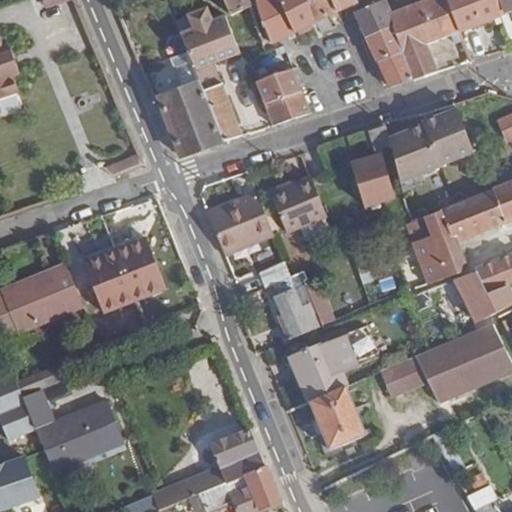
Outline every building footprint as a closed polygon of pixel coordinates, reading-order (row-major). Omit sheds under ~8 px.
[(42,0),(45,8),(71,0),(42,0)] [(247,0),(225,0),(232,15),(250,6),(247,0)] [(294,33),(279,0),(259,0),(256,2),(272,44),(295,34),(294,33)] [(279,0),(294,33),(316,22),(305,0),(279,0)] [(331,0),(305,0),(316,22),(321,33),(333,28),(328,15),(337,11),(331,0)] [(331,0),(337,11),(358,2),(360,0),(331,0)] [(394,24),(391,14),(386,0),(385,0),(383,0),(375,3),(355,12),(367,37),(393,25),(394,24)] [(401,52),(414,80),(437,72),(425,44),(454,33),(456,38),(461,37),(460,33),(446,0),(426,0),(391,14),(394,24),(393,25),(403,51),(401,52)] [(493,0),(446,0),(460,33),(500,17),(493,0)] [(511,0),(493,0),(500,17),(508,39),(511,37),(511,25),(507,13),(511,10),(511,0)] [(250,6),(232,15),(236,26),(241,23),(250,44),(263,39),(250,6)] [(206,8),(199,11),(220,60),(239,53),(224,17),(219,19),(212,22),(206,8)] [(191,29),(181,33),(188,51),(194,64),(201,81),(205,91),(222,84),(214,63),(220,60),(199,11),(186,16),(191,29)] [(403,51),(393,25),(367,37),(364,38),(375,64),(378,62),(401,52),(403,51)] [(0,99),(21,92),(15,75),(22,72),(13,47),(6,50),(0,33),(0,99)] [(174,57),(186,87),(201,81),(194,64),(188,51),(174,57)] [(387,83),(390,88),(414,80),(401,52),(378,62),(387,83)] [(259,57),(250,61),(259,82),(289,71),(283,56),(261,63),(259,57)] [(384,85),(387,83),(378,62),(375,64),(384,85)] [(289,71),(259,82),(267,103),(302,90),(293,70),(289,71)] [(186,87),(158,97),(181,156),(225,142),(205,91),(201,81),(186,87)] [(205,91),(225,142),(243,136),(222,84),(205,91)] [(267,103),(276,125),(311,114),(302,90),(267,103)] [(456,111),(422,124),(424,127),(440,167),(441,168),(474,153),(456,111)] [(511,114),(497,121),(508,144),(511,141),(511,114)] [(385,127),(368,132),(374,151),(392,146),(390,140),(385,127)] [(424,127),(390,140),(392,146),(401,184),(440,167),(424,127)] [(112,175),(139,166),(136,154),(108,163),(112,175)] [(378,156),(352,165),(365,207),(392,199),(378,156)] [(250,180),(247,172),(239,175),(242,184),(250,180)] [(327,216),(311,176),(270,192),(286,233),(327,216)] [(511,181),(493,189),(506,223),(511,220),(511,181)] [(493,189),(443,210),(456,243),(506,223),(493,189)] [(257,195),(207,215),(224,255),(273,235),(257,195)] [(153,200),(128,210),(133,222),(158,212),(153,200)] [(443,210),(423,218),(430,236),(414,243),(430,283),(461,271),(464,263),(456,243),(443,210)] [(430,283),(414,243),(410,244),(426,284),(430,283)] [(126,244),(84,261),(106,314),(148,297),(126,244)] [(361,246),(351,250),(360,275),(371,273),(361,246)] [(511,254),(476,270),(478,273),(487,292),(488,295),(510,286),(511,285),(511,254)] [(259,274),(265,288),(283,280),(291,277),(285,263),(259,274)] [(83,306),(67,265),(0,293),(1,295),(17,331),(18,333),(83,306)] [(291,277),(283,280),(287,288),(309,278),(311,277),(307,269),(304,271),(291,277)] [(487,292),(478,273),(458,280),(470,303),(488,295),(487,292)] [(327,322),(336,318),(319,278),(310,282),(327,322)] [(511,311),(511,289),(510,286),(488,295),(499,318),(511,311)] [(277,317),(289,344),(320,332),(308,304),(301,307),(294,291),(276,298),(283,315),(277,317)] [(0,337),(17,331),(1,295),(0,295),(0,337)] [(430,352),(392,368),(380,373),(392,400),(429,384),(438,402),(511,371),(511,359),(494,325),(430,352)] [(290,361),(309,403),(310,403),(344,388),(348,386),(343,375),(381,359),(368,328),(290,361)] [(51,367),(16,381),(22,395),(56,381),(51,367)] [(16,381),(14,375),(0,381),(0,423),(8,443),(36,431),(28,411),(22,397),(22,395),(16,381)] [(344,388),(310,403),(319,425),(330,449),(365,434),(344,388)] [(41,390),(22,397),(28,411),(47,403),(41,390)] [(28,411),(36,431),(41,443),(53,473),(123,443),(106,402),(56,423),(47,403),(28,411)] [(218,468),(156,493),(163,510),(188,499),(226,484),(267,467),(251,429),(210,445),(218,468)] [(0,509),(38,497),(25,459),(0,467),(0,509)] [(254,511),(281,502),(267,467),(226,484),(234,503),(237,511),(254,511)] [(226,484),(188,499),(193,511),(212,511),(234,503),(226,484)] [(503,511),(492,489),(469,500),(476,511),(503,511)] [(122,509),(123,511),(157,511),(158,511),(152,497),(122,509)]
